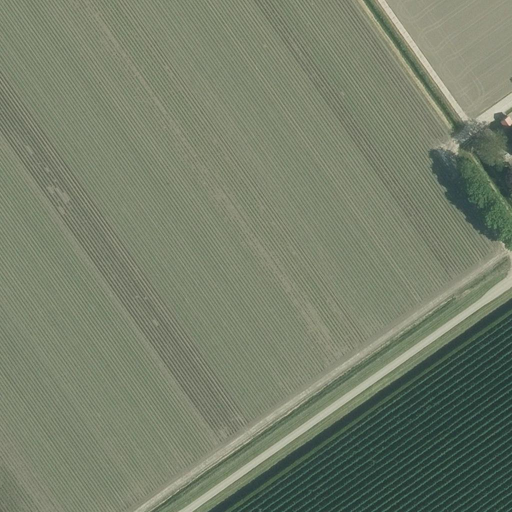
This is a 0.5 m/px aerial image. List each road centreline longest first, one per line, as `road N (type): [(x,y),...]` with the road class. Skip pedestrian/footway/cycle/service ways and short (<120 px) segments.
road 1 (unclassified): [(511,281),(187,511)]
road 2 (track): [(379,0),(471,130)]
